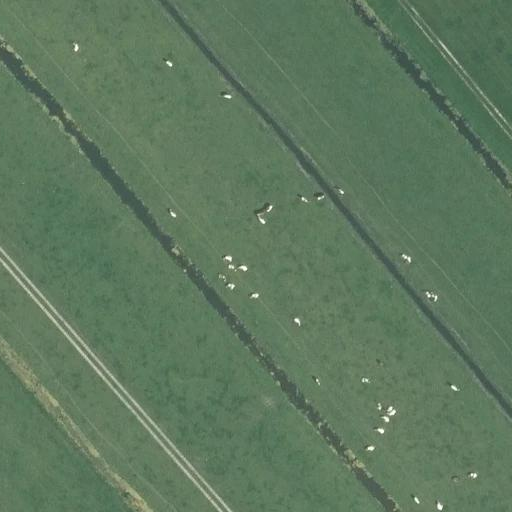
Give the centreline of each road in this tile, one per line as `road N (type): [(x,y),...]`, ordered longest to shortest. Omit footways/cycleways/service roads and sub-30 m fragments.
road 1 (track): [(229,511),(0,248)]
road 2 (track): [(511,132),(402,0)]
